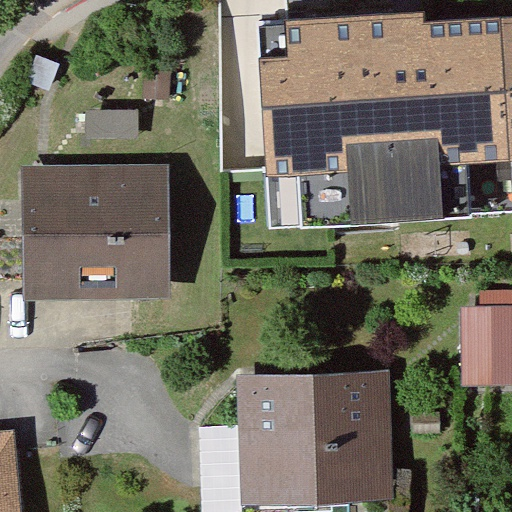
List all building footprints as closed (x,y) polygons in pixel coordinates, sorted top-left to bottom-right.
[(511,7),(484,9),(493,116),(497,162),(511,160),(511,7)] [(484,9),(300,17),(305,125),(493,116),(484,9)] [(153,178),(0,183),(3,291),(156,286),(153,178)] [(511,382),(511,290),(466,290),(467,383),(511,382)] [(388,365),(219,366),(220,499),(388,498),(388,365)] [(13,511),(9,431),(0,431),(0,511),(13,511)]
